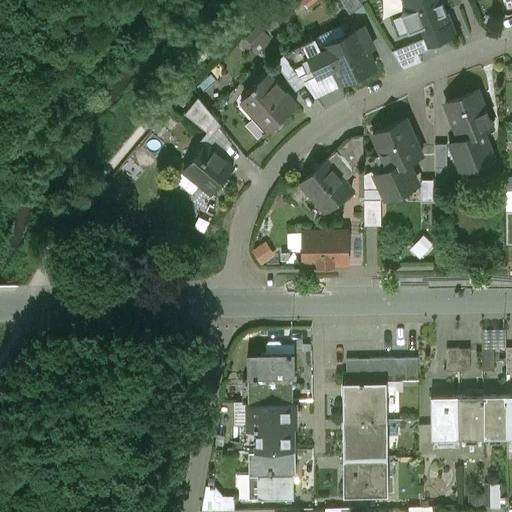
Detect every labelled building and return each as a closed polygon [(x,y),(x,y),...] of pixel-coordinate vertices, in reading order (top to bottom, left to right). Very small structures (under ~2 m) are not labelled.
[(363,5),(359,0),(341,0),(350,14),(363,5)] [(440,0),(437,0),(402,14),(410,32),(423,27),(430,44),(454,34),(440,0)] [(261,24),(249,37),(264,50),(276,37),(261,24)] [(363,27),(324,46),(333,67),(341,83),(375,67),(364,42),(369,40),(363,27)] [(315,38),(284,53),(285,54),(298,73),(299,75),(315,67),(318,74),(333,67),(324,46),(320,48),(315,38)] [(289,80),(298,73),(285,54),(275,61),(289,80)] [(297,104),(268,73),(252,87),(253,88),(243,97),(270,128),(297,104)] [(492,129),(477,90),(446,102),(460,140),(461,141),(483,132),(492,129)] [(218,120),(199,96),(185,113),(209,132),(218,120)] [(406,118),(373,133),(382,153),(375,156),(380,167),(382,171),(383,173),(408,161),(422,155),(406,118)] [(483,132),(461,141),(460,140),(451,144),(461,171),(494,159),(483,132)] [(352,137),(326,159),(345,180),(363,163),(363,135),(352,137)] [(205,143),(184,169),(211,192),(233,166),(233,165),(232,166),(222,158),(223,158),(205,143)] [(447,191),(447,144),(435,144),(435,191),(447,191)] [(345,180),(326,159),(301,181),(326,210),(352,188),(345,180)] [(408,161),(383,173),(382,171),(375,175),(383,193),(416,177),(408,161)] [(380,167),(364,174),(364,199),(381,199),(383,193),(375,175),(382,171),(380,167)] [(434,180),(420,180),(421,202),(435,202),(434,180)] [(381,199),(364,199),(364,225),(381,225),(381,199)] [(347,231),(304,231),(304,262),(347,262),(347,231)] [(263,262),(277,255),(270,239),(255,247),(263,262)] [(458,348),(446,348),(447,371),(459,371),(458,348)] [(470,348),(458,348),(459,371),(470,371),(470,348)] [(494,348),(482,348),(483,371),(494,371),(494,348)] [(292,353),(250,353),(251,377),(257,377),(257,401),(293,401),(292,353)] [(406,358),(406,357),(394,358),(395,381),(406,381),(407,380),(406,358)] [(418,380),(418,357),(406,358),(407,380),(418,380)] [(358,358),(347,358),(347,381),(359,381),(358,358)] [(370,358),(359,358),(358,358),(359,381),(371,381),(371,358),(370,358)] [(383,381),(382,358),(371,358),(371,381),(383,381)] [(395,381),(394,358),(383,358),(382,358),(383,381),(387,381),(395,381)] [(347,381),(343,382),(343,419),(387,419),(387,381),(383,381),(371,381),(359,381),(347,381)] [(446,397),(446,396),(431,396),(431,424),(432,438),(433,438),(459,438),(459,395),(452,396),(452,397),(446,397)] [(483,395),(459,395),(459,438),(483,437),(483,395)] [(507,437),(506,395),(483,395),(483,437),(507,437)] [(257,401),(251,401),(251,425),(257,425),(257,449),(293,448),(293,401),(257,401)] [(387,419),(343,419),(344,457),(388,457),(387,419)] [(431,424),(419,424),(420,450),(433,450),(433,438),(432,438),(431,424)] [(257,449),(251,449),(252,472),(252,473),(258,473),(258,497),(294,496),(293,448),(257,449)] [(388,457),(344,457),(344,495),(388,495),(388,457)] [(252,473),(252,472),(240,472),(240,497),(253,497),(258,497),(258,473),(252,473)] [(489,481),(490,505),(500,504),(499,480),(489,481)]
